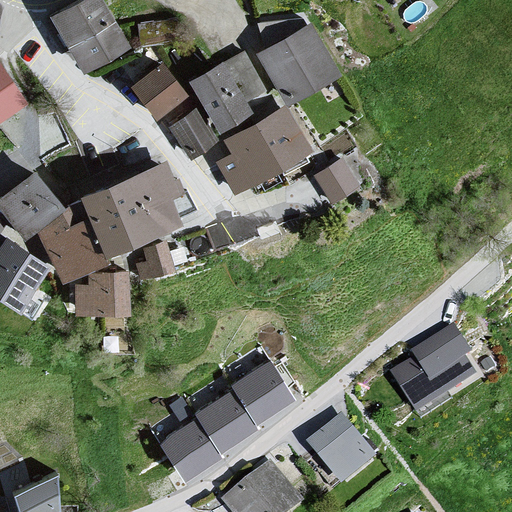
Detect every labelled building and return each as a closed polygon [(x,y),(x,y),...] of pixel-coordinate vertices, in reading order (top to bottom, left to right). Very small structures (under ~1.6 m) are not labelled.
[(105,0),(100,0),(58,23),(87,75),(133,51),(105,0)] [(140,43),(171,42),(170,18),(139,20),(140,43)] [(316,26),(266,59),(295,102),(345,69),(316,26)] [(245,54),(198,80),(226,129),(272,102),(245,54)] [(166,63),(136,86),(160,118),(190,94),(166,63)] [(0,68),(0,127),(29,107),(0,68)] [(291,102),(230,138),(240,154),(224,164),(242,195),(319,150),(291,102)] [(202,111),(175,127),(193,159),(221,142),(202,111)] [(345,155),(319,173),(338,201),(364,183),(345,155)] [(170,162),(94,192),(117,251),(193,220),(170,162)] [(42,168),(0,201),(0,202),(30,239),(72,206),(42,168)] [(93,210),(48,234),(72,280),(117,256),(93,210)] [(8,238),(0,251),(0,291),(30,309),(56,265),(8,238)] [(174,240),(144,250),(153,277),(183,268),(174,240)] [(137,270),(96,271),(97,310),(138,309),(137,270)] [(418,361),(395,375),(417,411),(475,377),(462,355),(472,349),(457,323),(412,350),(418,361)] [(295,392),(270,354),(231,380),(234,383),(247,404),(256,418),(295,392)] [(247,404),(234,383),(194,408),(197,413),(215,442),(218,445),(257,420),(247,404)] [(349,408),(311,439),(349,484),(387,454),(349,408)] [(215,442),(197,413),(158,437),(182,474),(220,450),(215,442)] [(276,460),(230,502),(239,511),(302,511),(314,501),(276,460)] [(53,464),(11,482),(14,488),(56,470),(53,464)] [(14,497),(18,511),(60,511),(58,474),(14,497)]
